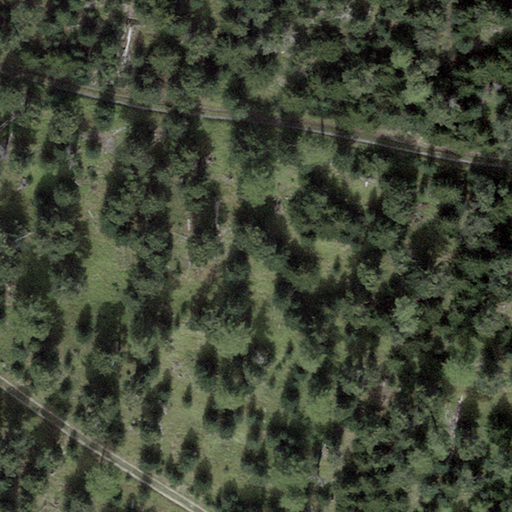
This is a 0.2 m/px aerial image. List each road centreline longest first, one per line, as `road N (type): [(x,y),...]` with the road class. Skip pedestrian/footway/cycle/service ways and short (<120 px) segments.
road 1 (track): [(0,64),(101,93),(511,161)]
road 2 (track): [(205,511),(0,382)]
